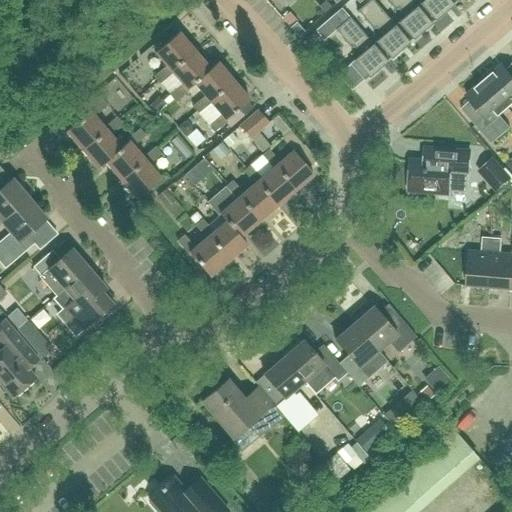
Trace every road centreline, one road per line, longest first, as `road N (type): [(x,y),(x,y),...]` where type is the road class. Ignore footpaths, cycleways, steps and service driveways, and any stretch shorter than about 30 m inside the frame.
road 1 (residential): [(0,476),(170,331)]
road 2 (residential): [(170,331),(226,335),(349,224)]
road 3 (residential): [(351,140),(511,6)]
road 4 (residential): [(349,224),(383,268),(412,280),(439,318),(511,324)]
road 5 (residential): [(170,331),(54,178)]
road 6 (residential): [(351,140),(224,0)]
